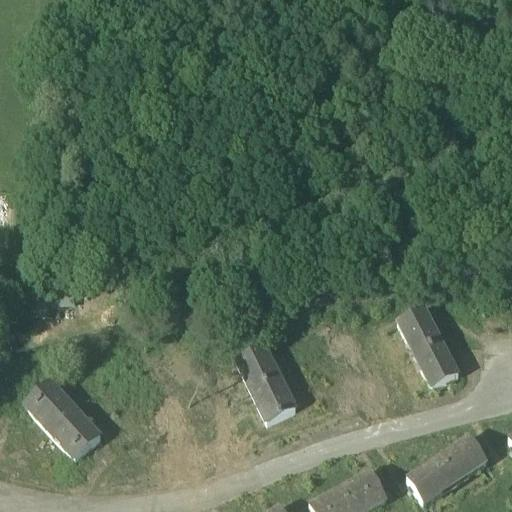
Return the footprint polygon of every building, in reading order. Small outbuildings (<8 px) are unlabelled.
[(396,329),(414,363),(440,350),(422,315),(396,329)] [(457,383),(440,350),(414,363),(431,396),(457,383)] [(235,368),(251,399),(279,386),(263,354),(235,368)] [(294,417),(279,386),(251,399),(266,431),(294,417)] [(23,412),(49,440),(74,417),(47,389),(23,412)] [(99,444),(74,417),(49,440),(74,467),(99,444)] [(469,446),(438,467),(406,488),(422,511),(454,490),(485,469),(469,446)] [(368,481),(339,497),(346,511),(375,511),(383,508),(368,481)] [(346,511),(339,497),(310,511),(346,511)]
